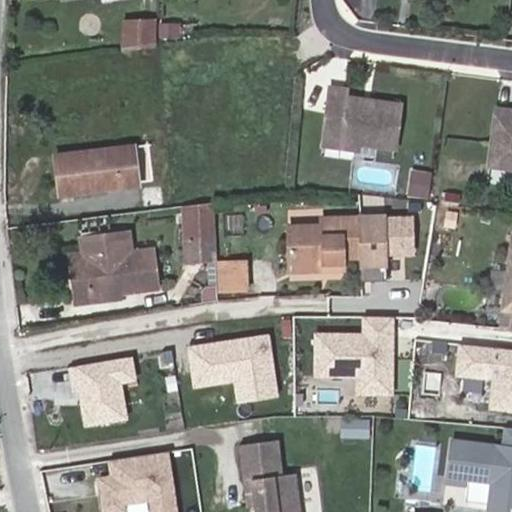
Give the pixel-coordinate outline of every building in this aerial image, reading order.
[(158,48),(158,21),(142,22),(141,51),(158,48)] [(141,51),(142,22),(126,22),(126,54),(141,51)] [(180,39),(180,22),(158,22),(158,38),(180,39)] [(398,144),(403,102),(376,99),(376,101),(349,96),(350,86),(334,84),(326,136),(362,140),(398,144)] [(511,109),(498,108),(491,163),(511,165),(511,109)] [(362,140),(326,136),(325,142),(361,146),(362,140)] [(139,184),(134,147),(57,156),(62,193),(139,184)] [(411,168),(406,195),(427,199),(432,172),(411,168)] [(161,185),(140,186),(142,207),(163,206),(161,185)] [(185,207),(186,239),(216,238),(215,203),(185,207)] [(407,225),(425,228),(427,210),(410,208),(407,225)] [(442,211),(439,227),(455,229),(458,214),(442,211)] [(385,268),(383,217),(321,218),(321,225),(289,226),(290,260),(341,259),(362,258),(362,268),(385,268)] [(120,293),(158,287),(152,249),(134,251),(131,232),(84,240),(86,252),(87,258),(93,297),(120,293)] [(216,238),(186,239),(184,261),(217,260),(216,238)] [(76,300),(93,297),(87,258),(86,252),(69,255),(76,300)] [(249,260),(218,259),(218,291),(248,291),(249,260)] [(341,259),(290,260),(290,271),(341,269),(341,259)] [(205,291),(217,291),(215,263),(204,263),(205,291)] [(77,304),(121,298),(120,293),(93,297),(76,300),(77,304)] [(369,419),(341,419),(341,436),(369,436),(369,419)] [(511,511),(511,428),(505,427),(502,446),(451,439),(446,475),(490,482),(489,488),(486,509),(511,511)] [(255,511),(300,511),(295,474),(282,475),(278,441),(247,445),(255,504),(255,511)] [(255,504),(247,445),(240,446),(248,505),(255,504)] [(489,488),(490,482),(446,475),(445,481),(483,487),(489,488)] [(486,509),(489,488),(483,487),(480,508),(486,509)]
